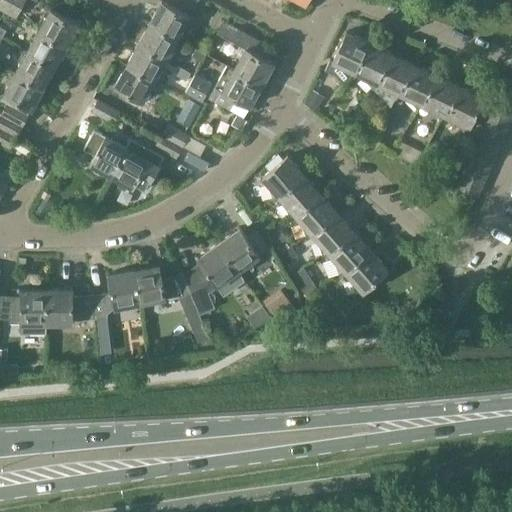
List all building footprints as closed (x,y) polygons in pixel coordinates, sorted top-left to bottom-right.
[(6,0),(1,9),(13,15),(21,0),(6,0)] [(150,23),(177,38),(189,16),(162,1),(150,23)] [(78,24),(50,9),(38,30),(66,46),(78,24)] [(244,31),(223,20),(217,32),(238,43),(244,32),(244,31)] [(166,59),(177,38),(150,23),(138,44),(166,59)] [(66,46),(38,30),(27,51),(54,67),(66,46)] [(369,43),(345,31),(332,60),(330,59),(325,69),(335,74),(344,85),(348,76),(352,72),(355,73),(369,43)] [(265,44),(244,32),(238,43),(239,44),(235,51),(241,55),(233,68),(261,83),(273,62),(259,54),(265,44)] [(392,53),(369,43),(355,73),(362,76),(372,87),(376,83),(378,84),(392,53)] [(154,80),(166,59),(138,44),(127,65),(154,80)] [(196,47),(191,55),(201,61),(206,53),(196,47)] [(54,67),(27,51),(15,72),(42,88),(54,67)] [(414,64),(392,53),(378,84),(376,83),(372,87),(390,105),(394,98),(398,93),(400,94),(414,64)] [(233,68),(226,64),(208,97),(229,109),(236,98),(249,105),(261,83),(233,68)] [(438,75),(414,64),(400,94),(408,98),(417,109),(421,104),(423,105),(438,75)] [(142,101),(154,80),(127,65),(115,86),(142,101)] [(184,83),(190,72),(181,68),(175,78),(184,83)] [(42,88),(15,72),(0,98),(7,103),(28,114),(42,88)] [(185,90),(201,100),(211,83),(194,74),(185,90)] [(459,85),(438,75),(423,105),(430,109),(440,119),(444,115),(445,115),(459,85)] [(511,86),(500,82),(495,94),(511,100),(511,86)] [(483,96),(459,85),(445,115),(454,119),(463,129),(467,125),(469,126),(483,96)] [(313,88),(303,102),(315,110),(324,96),(313,88)] [(511,100),(495,94),(490,105),(511,114),(511,113),(511,100)] [(191,120),(199,105),(188,99),(179,114),(191,120)] [(92,111),(113,122),(119,112),(98,100),(92,111)] [(28,114),(7,103),(1,114),(22,125),(28,114)] [(511,114),(490,105),(485,116),(507,125),(511,114)] [(1,114),(0,115),(0,128),(15,136),(22,125),(1,114)] [(507,125),(485,116),(480,127),(502,137),(507,125)] [(166,124),(161,134),(182,146),(188,135),(166,124)] [(386,130),(380,126),(370,142),(378,146),(386,130)] [(502,137),(480,127),(475,140),(497,149),(502,137)] [(15,136),(0,128),(0,141),(10,147),(15,136)] [(111,175),(126,147),(94,129),(84,148),(95,154),(90,163),(111,175)] [(182,146),(161,134),(155,145),(176,157),(182,146)] [(400,140),(393,153),(416,165),(423,152),(400,140)] [(492,160),(497,149),(475,140),(470,151),(492,160)] [(158,165),(126,147),(111,175),(132,186),(134,183),(145,189),(158,165)] [(492,160),(470,151),(465,163),(487,172),(492,160)] [(279,197),(304,175),(287,155),(282,158),(278,153),(264,165),(269,171),(262,177),(268,184),(273,198),(278,195),(279,197)] [(487,172),(465,163),(461,174),(483,184),(487,172)] [(477,196),(483,184),(461,174),(456,186),(477,196)] [(321,193),(304,175),(279,197),(284,203),(289,217),(294,215),(295,216),(321,193)] [(337,212),(321,193),(295,216),(301,222),(305,235),(311,233),(312,235),(337,212)] [(354,232),(337,212),(312,235),(318,241),(322,255),(328,252),(329,254),(354,232)] [(261,217),(253,222),(259,231),(267,225),(261,217)] [(268,247),(255,229),(245,236),(239,227),(219,242),(239,270),(259,255),(258,254),(268,247)] [(338,274),(345,271),(345,272),(370,250),(354,232),(329,254),(335,260),(338,274)] [(197,309),(211,304),(205,288),(215,281),(225,295),(247,280),(239,270),(219,242),(197,257),(201,262),(193,268),(182,272),(197,309)] [(292,244),(280,252),(286,261),(298,253),(292,244)] [(387,270),(370,250),(345,272),(351,278),(355,292),(361,290),(362,291),(387,270)] [(180,298),(191,294),(182,273),(171,278),(162,279),(160,265),(134,269),(140,303),(166,299),(165,297),(178,295),(180,298)] [(305,266),(294,273),(301,284),(312,277),(305,266)] [(140,303),(134,269),(108,274),(111,290),(93,294),(95,319),(97,334),(109,333),(107,314),(114,308),(140,303)] [(22,296),(2,294),(0,312),(0,319),(21,321),(22,335),(46,335),(46,289),(22,289),(22,296)] [(73,289),(46,289),(46,323),(73,323),(73,320),(82,320),(95,319),(93,294),(73,296),(73,289)] [(352,317),(333,319),(334,336),(354,335),(352,317)]
